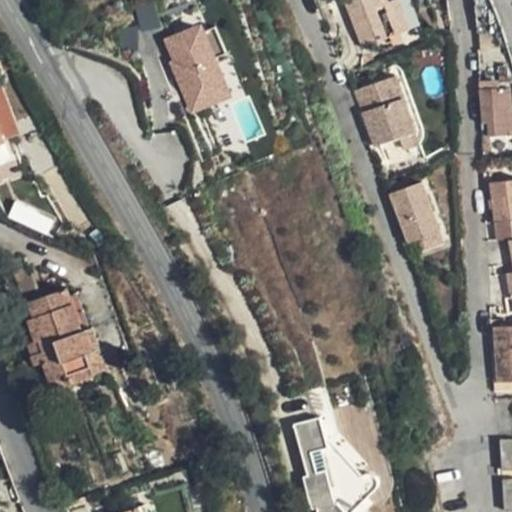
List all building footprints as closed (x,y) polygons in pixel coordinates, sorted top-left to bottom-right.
[(107,0),(111,11),(128,5),(126,0),(107,0)] [(399,27),(388,0),(340,0),(357,44),(399,27)] [(396,0),(388,0),(399,27),(406,24),(396,0)] [(206,20),(162,38),(193,113),(238,95),(206,20)] [(388,75),(350,90),(371,146),(392,138),(409,132),(388,75)] [(503,85),(475,87),(477,119),(483,119),(484,133),(505,132),(503,85)] [(409,132),(392,138),(396,149),(413,143),(409,132)] [(488,219),(511,215),(511,175),(482,180),(488,219)] [(405,240),(437,229),(419,180),(387,192),(405,240)] [(511,215),(488,219),(491,238),(506,236),(511,234),(511,215)] [(442,242),(437,229),(405,240),(410,255),(442,242)] [(12,272),(23,303),(43,295),(31,265),(12,272)] [(41,352),(31,355),(29,356),(33,364),(44,361),(56,394),(74,389),(72,381),(94,374),(95,371),(107,367),(91,328),(83,331),(66,287),(43,295),(23,303),(37,341),(41,352)] [(497,383),(511,381),(511,325),(493,327),(497,383)] [(28,344),(31,355),(41,352),(37,341),(28,344)] [(323,414),(296,421),(307,464),(315,472),(308,478),(312,483),(319,511),(373,511),(369,495),(407,464),(364,475),(328,431),(323,414)] [(511,437),(499,438),(501,468),(511,467),(511,437)] [(511,479),(501,480),(503,511),(511,510),(511,479)] [(145,511),(142,503),(136,505),(138,511),(145,511)]
